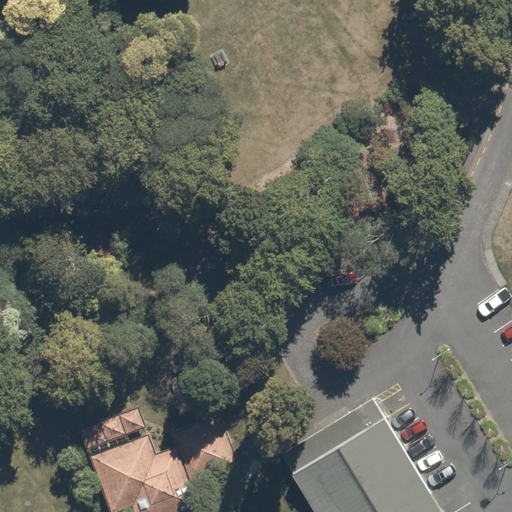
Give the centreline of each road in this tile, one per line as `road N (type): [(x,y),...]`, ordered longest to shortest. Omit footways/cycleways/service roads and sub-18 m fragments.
road 1 (residential): [(444,280),(395,358),(345,385),(317,375),(303,359),(300,317),(331,298),(407,284)]
road 2 (residential): [(511,108),(444,280)]
road 3 (unknown): [(478,511),(395,358)]
road 4 (unknown): [(444,280),(511,392)]
